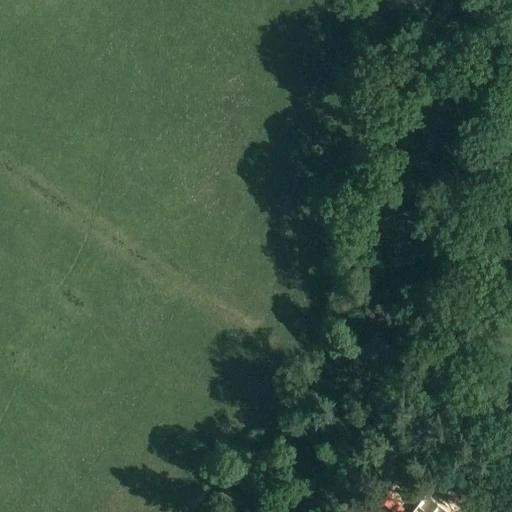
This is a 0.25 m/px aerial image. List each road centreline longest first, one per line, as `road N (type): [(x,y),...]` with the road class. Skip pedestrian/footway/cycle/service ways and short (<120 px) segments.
road 1 (track): [(511,230),(463,354),(345,511)]
road 2 (track): [(479,0),(511,142)]
